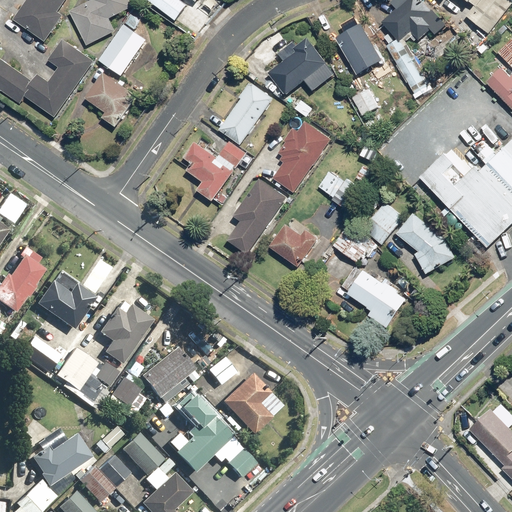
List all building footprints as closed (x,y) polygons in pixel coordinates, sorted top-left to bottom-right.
[(25,0),(13,17),(46,40),(74,0),(25,0)] [(93,0),(94,0),(70,11),(81,33),(83,32),(88,44),(112,34),(112,35),(117,32),(112,18),(134,8),(130,0),(93,0)] [(180,0),(152,0),(175,19),(187,6),(180,0)] [(396,0),(381,11),(404,43),(438,18),(425,0),(396,0)] [(511,0),(469,0),(476,6),(468,16),(490,34),(511,6),(511,0)] [(364,25),(340,38),(359,73),(383,61),(364,25)] [(103,62),(124,76),(148,40),(127,26),(103,62)] [(26,94),(57,117),(97,62),(65,40),(51,60),(60,67),(50,82),(40,75),(26,94)] [(271,71),(288,94),(330,65),(313,41),(271,71)] [(511,41),(501,50),(511,63),(511,41)] [(415,54),(400,62),(416,93),(432,84),(415,54)] [(33,81),(0,57),(0,87),(19,101),(33,81)] [(490,82),(511,104),(511,75),(505,68),(490,82)] [(135,95),(106,75),(89,99),(118,119),(135,95)] [(243,145),(275,98),(254,84),(222,131),(243,145)] [(355,99),(364,114),(381,104),(372,89),(355,99)] [(315,109),(304,100),(297,109),(309,118),(315,109)] [(282,152),(291,157),(278,175),(297,188),(334,135),(315,122),(306,116),(282,152)] [(511,205),(511,129),(508,125),(454,174),(438,157),(447,149),(439,140),(415,162),(482,233),(511,205)] [(408,141),(399,132),(388,142),(397,151),(408,141)] [(197,141),(187,156),(196,162),(190,170),(204,180),(197,189),(216,202),(249,154),(230,141),(219,157),(197,141)] [(381,154),(367,147),(362,157),(377,164),(381,154)] [(375,170),(365,165),(358,179),(367,184),(375,170)] [(395,186),(386,180),(377,193),(386,200),(395,186)] [(236,216),(244,222),(232,239),(251,252),(288,199),(269,186),(269,187),(260,181),(236,216)] [(334,200),(352,211),(364,192),(347,181),(334,200)] [(366,224),(386,241),(406,219),(387,201),(366,224)] [(455,244),(424,220),(408,240),(430,258),(425,261),(437,281),(466,264),(455,244)] [(290,224),(272,247),(300,268),(318,245),(290,224)] [(335,246),(361,262),(373,243),(348,226),(335,246)] [(0,284),(0,302),(15,312),(44,270),(21,255),(0,284)] [(365,271),(350,294),(393,322),(408,299),(365,271)] [(57,275),(38,303),(73,327),(93,299),(57,275)] [(93,345),(122,364),(149,321),(120,303),(93,345)] [(21,332),(25,334),(30,327),(20,321),(9,337),(16,341),(21,332)] [(21,355),(48,372),(59,354),(33,338),(21,355)] [(77,390),(97,363),(77,349),(57,376),(77,390)] [(143,378),(159,398),(193,371),(177,350),(143,378)] [(209,371),(218,383),(233,372),(225,360),(209,371)] [(94,404),(119,372),(104,361),(79,393),(94,404)] [(251,372),(240,383),(221,401),(253,434),(272,416),(260,403),(271,392),(251,372)] [(124,379),(112,395),(128,408),(141,391),(124,379)] [(175,452),(195,472),(231,437),(219,425),(220,424),(190,393),(176,405),(199,429),(175,452)] [(511,424),(498,409),(474,430),(511,474),(511,424)] [(138,434),(121,449),(146,475),(162,460),(138,434)] [(50,485),(90,458),(74,435),(34,462),(50,485)] [(226,464),(241,479),(257,464),(242,449),(226,464)] [(96,469),(115,489),(131,474),(112,454),(96,469)] [(115,489),(96,469),(93,466),(77,480),(100,504),(115,489)] [(174,511),(173,510),(192,492),(174,473),(140,505),(146,511),(174,511)] [(39,511),(55,497),(41,482),(10,511),(39,511)] [(94,511),(77,491),(58,507),(62,511),(94,511)]
